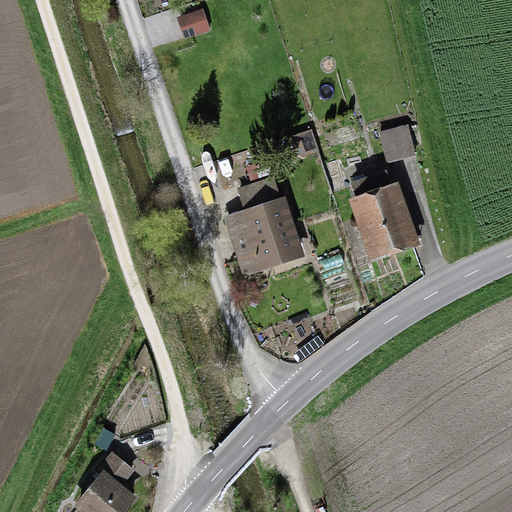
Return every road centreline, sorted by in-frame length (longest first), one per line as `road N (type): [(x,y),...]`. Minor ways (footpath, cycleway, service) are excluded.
road 1 (unclassified): [(42,0),(166,368),(192,501)]
road 2 (residential): [(286,401),(251,357),(229,309),(127,0)]
road 3 (tertiary): [(286,401),(381,325),(511,255)]
road 4 (tertiary): [(192,501),(286,401)]
